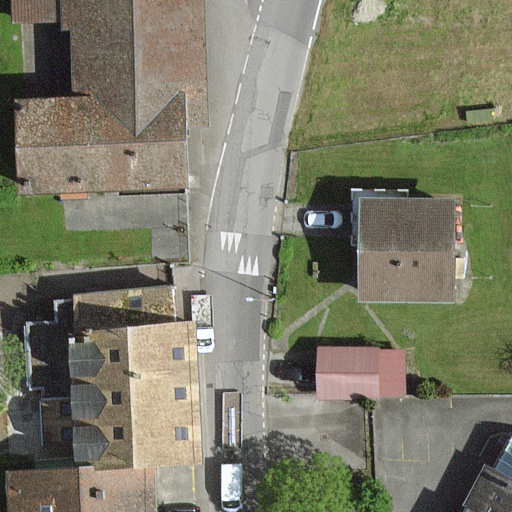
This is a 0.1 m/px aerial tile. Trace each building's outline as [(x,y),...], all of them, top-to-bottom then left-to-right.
[(67,0),(73,102),(24,105),(28,188),(182,180),(180,147),(179,116),(203,114),(196,0),(67,0)] [(454,203),(367,201),(364,297),(451,299),(454,203)] [(146,511),(142,467),(197,462),(191,395),(184,321),(75,331),(88,471),(21,477),(24,511),(146,511)] [(408,349),(322,348),(322,397),(407,398),(408,349)] [(511,511),(511,439),(471,511),(511,511)]
